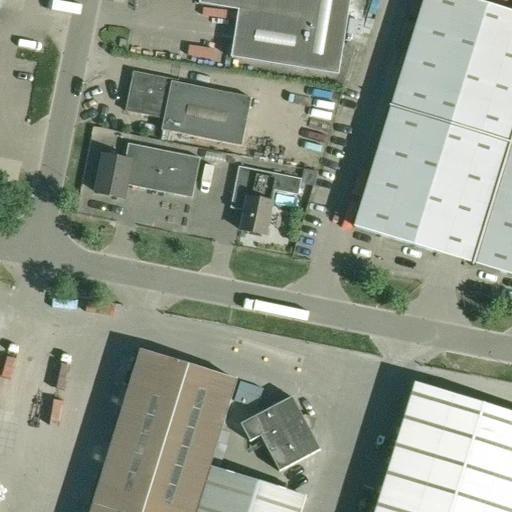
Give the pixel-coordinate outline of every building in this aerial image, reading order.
[(350,0),(199,0),(199,5),(238,11),(231,59),(338,76),(350,0)] [(511,13),(467,0),(424,0),(354,228),(511,276),(511,13)] [(133,73),(126,112),(164,120),(162,131),(242,148),(251,99),(178,84),(179,82),(133,73)] [(97,194),(123,199),(126,186),(193,199),(201,159),(128,145),(125,161),(104,157),(97,194)] [(239,167),(234,190),(248,192),(240,231),(266,236),(275,191),(298,196),(302,180),(239,167)] [(301,511),(306,498),(210,468),(237,381),(140,351),(92,506),(90,511),(301,511)] [(375,511),(511,511),(511,414),(415,385),(401,431),(375,511)] [(279,473),(320,451),(292,398),(241,425),(250,443),(260,437),(279,473)]
